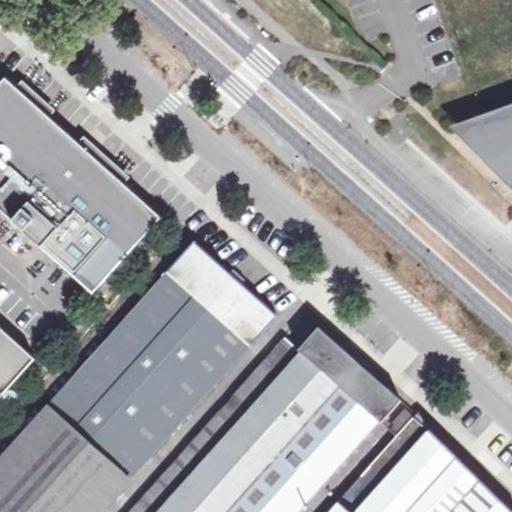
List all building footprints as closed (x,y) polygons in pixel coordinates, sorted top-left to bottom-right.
[(2,90),(0,92),(0,206),(93,290),(152,224),(153,225),(162,215),(11,79),(1,89),(2,90)] [(511,104),(458,124),(463,137),(478,152),(485,145),(491,154),(485,160),(511,185),(511,184),(511,104)] [(100,511),(276,315),(193,241),(0,459),(0,511),(100,511)] [(0,397),(36,357),(0,325),(0,397)] [(313,511),(387,429),(379,423),(401,399),(344,348),(319,326),(298,348),(286,338),(131,511),(313,511)] [(511,511),(414,415),(370,465),(384,477),(354,510),(340,499),(328,511),(511,511)]
